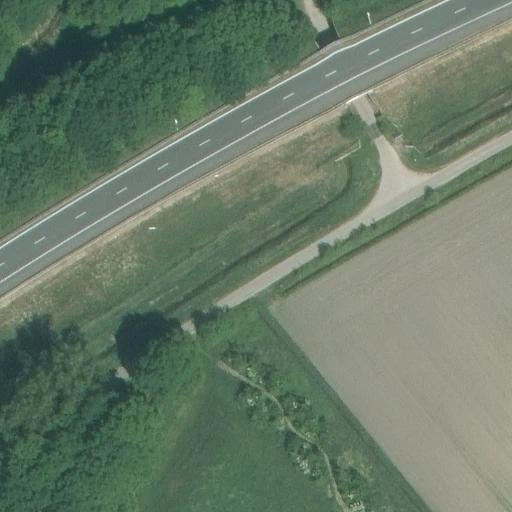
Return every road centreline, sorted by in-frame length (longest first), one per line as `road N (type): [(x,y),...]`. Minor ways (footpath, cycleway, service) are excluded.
road 1 (motorway): [(0,267),(166,163),(480,0)]
road 2 (unclassified): [(0,460),(183,331),(398,201)]
road 3 (unclassified): [(398,201),(313,0)]
road 4 (track): [(85,0),(62,42),(73,48),(186,0)]
road 5 (unclassified): [(398,201),(511,138)]
